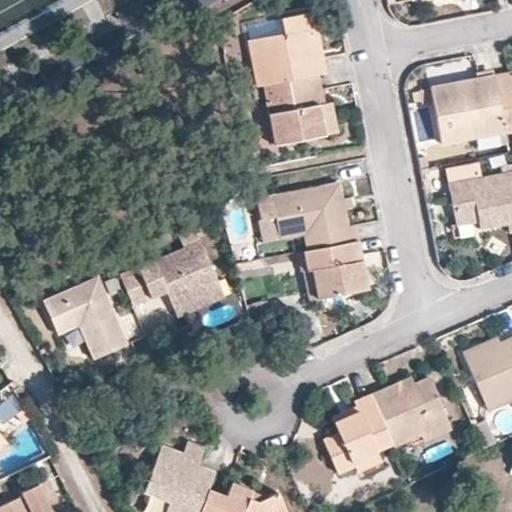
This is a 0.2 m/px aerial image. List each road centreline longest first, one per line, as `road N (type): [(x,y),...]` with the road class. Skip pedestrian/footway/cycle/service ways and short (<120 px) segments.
road 1 (residential): [(369,51),(428,325)]
road 2 (residential): [(0,112),(199,0)]
road 3 (residential): [(276,388),(244,372),(223,387),(220,411),(236,430),(261,431),(280,400)]
road 4 (residential): [(428,325),(276,388)]
road 5 (residential): [(511,24),(369,51)]
